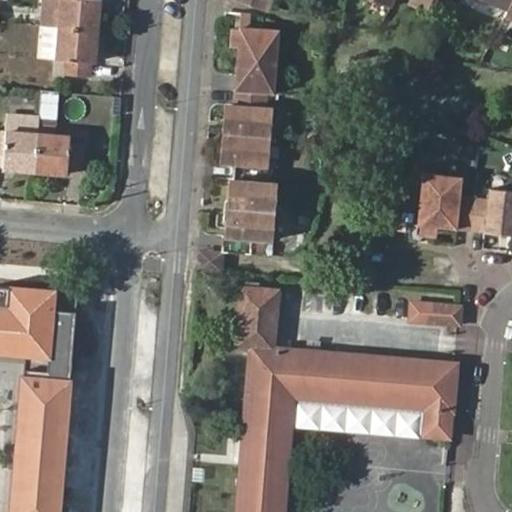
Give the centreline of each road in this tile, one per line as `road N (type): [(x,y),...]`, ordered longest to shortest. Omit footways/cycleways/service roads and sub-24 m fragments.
road 1 (residential): [(134,233),(111,511)]
road 2 (residential): [(155,511),(180,237)]
road 3 (residential): [(180,237),(198,0)]
road 4 (residential): [(151,0),(134,233)]
road 5 (residential): [(511,301),(501,317),(484,511)]
road 6 (residential): [(0,222),(134,233)]
